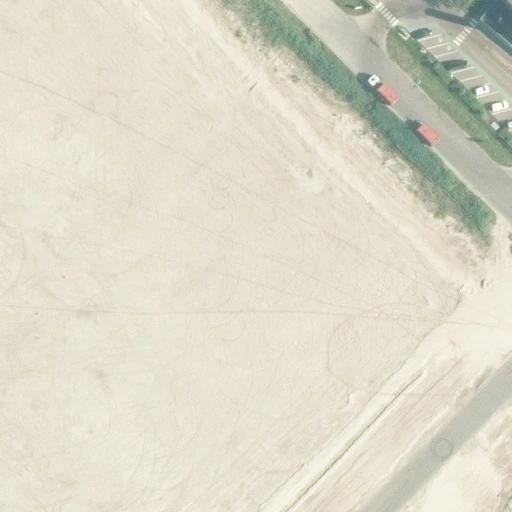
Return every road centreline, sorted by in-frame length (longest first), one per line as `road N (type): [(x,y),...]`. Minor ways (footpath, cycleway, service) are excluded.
road 1 (unclassified): [(511,340),(340,511)]
road 2 (unclassified): [(426,511),(511,425)]
